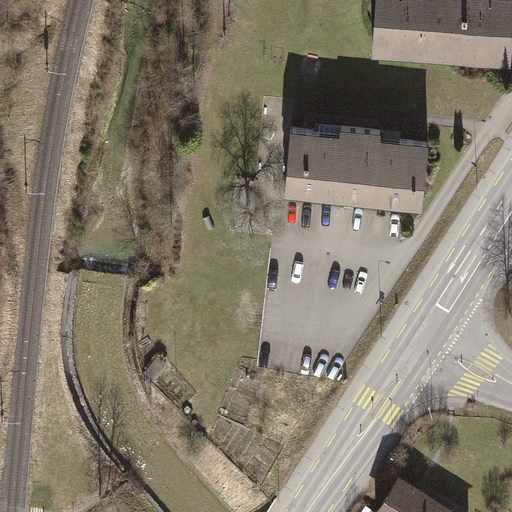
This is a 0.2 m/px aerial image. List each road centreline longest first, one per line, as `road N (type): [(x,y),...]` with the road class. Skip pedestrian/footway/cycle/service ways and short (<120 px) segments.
road 1 (primary): [(306,511),(420,340)]
road 2 (primary): [(420,340),(511,197)]
